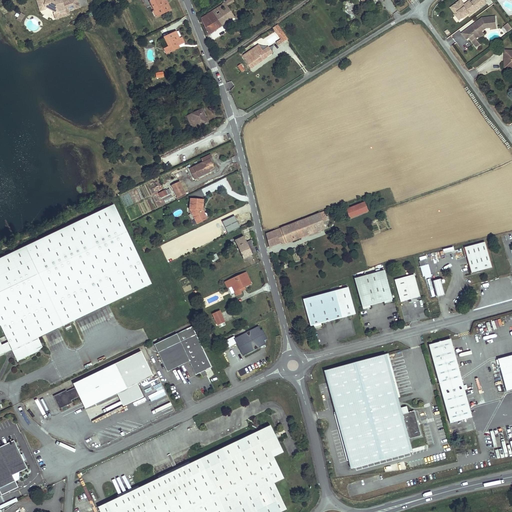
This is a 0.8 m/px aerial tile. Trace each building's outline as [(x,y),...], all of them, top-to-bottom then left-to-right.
[(72,5),(70,0),(35,0),(38,7),(46,4),(51,7),(53,15),(67,11),(66,7),(72,5)] [(152,14),(165,8),(161,0),(146,0),(151,7),(149,8),(152,14)] [(207,34),(228,21),(220,10),(226,6),(233,1),(232,0),(227,0),(222,4),(222,5),(201,18),(207,34)] [(487,3),(484,0),(475,0),(474,1),(478,7),(475,9),(471,4),(466,7),(467,8),(465,10),(461,4),(458,6),(456,5),(451,9),(456,15),(455,16),(460,21),(469,15),(470,16),(487,3)] [(466,7),(471,4),(470,2),(465,6),(461,1),(456,5),(458,6),(461,4),(465,10),(467,8),(466,7)] [(220,10),(228,21),(233,17),(226,6),(220,10)] [(482,32),(485,30),(484,26),(490,25),(491,29),(491,30),(497,30),(496,18),(482,19),(462,35),(467,41),(470,39),(477,49),(481,46),(476,39),(478,38),(478,35),(482,32)] [(511,28),(508,23),(502,27),(507,33),(511,28)] [(172,45),(177,42),(175,38),(177,37),(173,29),(159,36),(164,46),(160,48),(162,52),(173,47),(172,45)] [(446,40),(451,46),(456,43),(451,36),(446,40)] [(281,39),(276,42),(282,49),(286,46),(281,39)] [(256,41),(239,52),(250,69),(272,53),(268,46),(262,50),(256,41)] [(511,54),(504,53),(503,61),(510,62),(510,68),(511,67),(511,54)] [(203,83),(199,75),(187,81),(191,89),(203,83)] [(207,118),(200,104),(190,109),(185,111),(192,125),(197,123),(207,118)] [(194,177),(209,170),(208,167),(213,164),(209,156),(188,166),(194,177)] [(170,183),(175,193),(183,190),(178,179),(170,183)] [(160,198),(171,194),(169,188),(158,193),(160,198)] [(202,205),(203,197),(189,197),(190,207),(197,222),(207,217),(202,205)] [(365,202),(346,209),(350,218),(368,211),(365,202)] [(0,326),(2,326),(7,336),(13,350),(19,361),(40,351),(38,349),(44,347),(39,338),(152,284),(114,204),(0,259),(0,326)] [(247,213),(245,209),(237,213),(239,218),(247,213)] [(318,214),(321,222),(327,220),(327,219),(328,218),(327,217),(326,217),(324,212),(318,214)] [(310,234),(324,228),(321,222),(318,214),(304,220),(310,234)] [(266,234),(270,247),(282,242),(283,244),(310,234),(304,220),(266,234)] [(230,239),(237,255),(249,250),(248,247),(251,246),(246,235),(243,237),(240,230),(223,239),(225,242),(230,239)] [(485,242),(465,247),(472,274),(492,268),(485,242)] [(428,265),(420,267),(423,278),(431,277),(428,265)] [(243,271),(222,280),(224,286),(229,284),(233,294),(238,292),(238,290),(240,289),(239,287),(241,285),(248,282),(243,271)] [(354,279),(362,308),(391,300),(383,271),(354,279)] [(413,275),(395,280),(401,302),(419,297),(413,275)] [(441,279),(433,281),(437,296),(445,293),(441,279)] [(303,300),(310,327),(314,326),(320,324),(355,314),(347,288),(303,300)] [(221,320),(216,309),(209,312),(214,323),(221,320)] [(209,367),(191,327),(156,344),(168,371),(187,363),(192,375),(197,373),(198,376),(203,374),(202,371),(209,367)] [(235,336),(226,341),(229,347),(238,343),(244,355),(260,348),(261,345),(263,344),(265,345),(266,340),(262,331),(260,332),(258,327),(236,337),(235,336)] [(0,339),(7,353),(13,350),(7,336),(0,339)] [(428,345),(448,422),(470,416),(449,339),(428,345)] [(323,371),(349,469),(411,453),(407,440),(419,437),(412,412),(401,415),(385,355),(323,371)] [(511,355),(498,360),(506,391),(511,389),(511,355)] [(128,390),(116,364),(72,384),(75,389),(66,393),(65,390),(53,396),(59,410),(72,404),(70,402),(79,397),(85,410),(128,390)] [(283,452),(270,426),(98,507),(99,511),(281,511),(285,510),(273,483),(283,478),(273,457),(283,452)] [(0,492),(1,495),(18,487),(15,481),(12,476),(19,473),(27,469),(23,461),(22,462),(19,456),(21,455),(15,444),(7,448),(6,445),(0,447),(0,492)]
